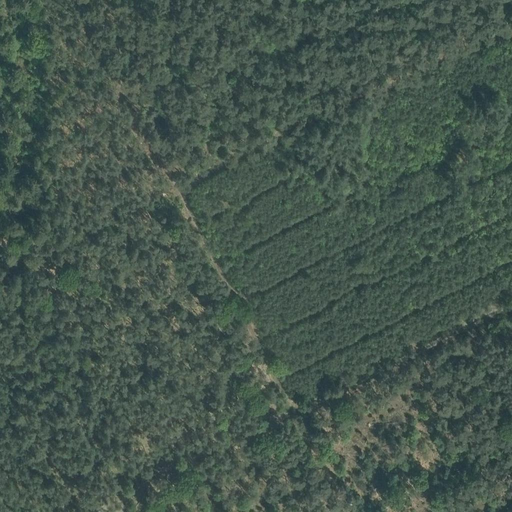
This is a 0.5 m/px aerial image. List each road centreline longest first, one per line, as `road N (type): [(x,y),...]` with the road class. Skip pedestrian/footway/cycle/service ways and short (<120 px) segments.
road 1 (track): [(301,406),(88,0)]
road 2 (track): [(511,302),(124,499)]
